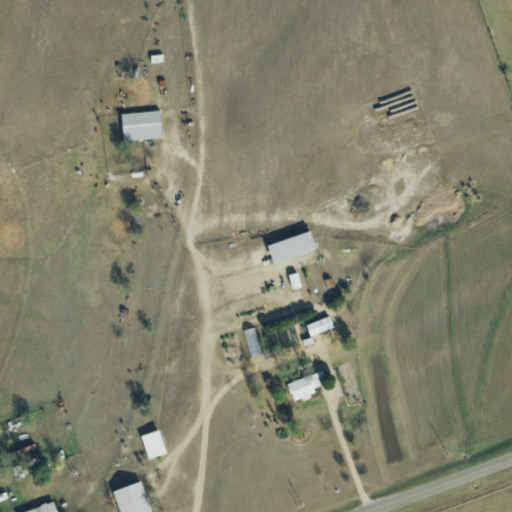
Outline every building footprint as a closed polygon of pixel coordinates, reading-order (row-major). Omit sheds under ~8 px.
[(162,136),(159,109),(120,114),(123,141),(162,136)] [(267,244),(273,262),(315,248),(309,230),(267,244)] [(291,288),(300,286),(297,271),(288,273),(291,288)] [(333,327),(329,316),(306,324),(310,335),(333,327)] [(293,401),(313,395),(310,387),(326,382),(323,371),(287,382),(293,401)] [(119,511),(151,511),(140,480),(112,490),(119,511)] [(56,511),(53,500),(20,511),(56,511)]
